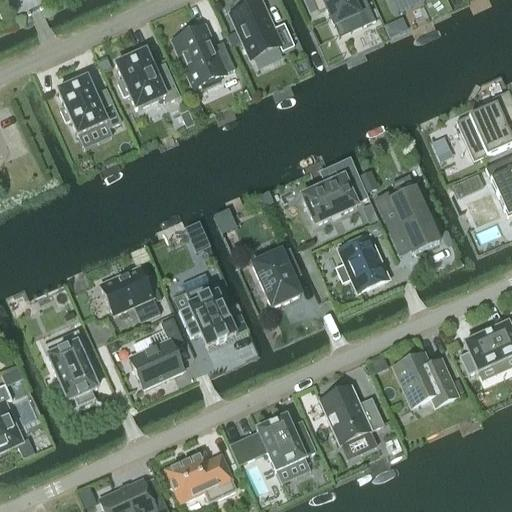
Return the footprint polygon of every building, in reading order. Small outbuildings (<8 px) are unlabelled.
[(312,0),(318,13),(326,10),(334,27),(358,16),(363,28),(375,22),(365,0),(312,0)] [(272,33),(259,4),(229,18),(249,63),(278,50),(281,56),(293,50),(283,28),(272,33)] [(234,74),(222,47),(212,51),(203,31),(195,35),(193,32),(178,38),(180,41),(171,45),(192,93),(200,90),(202,93),(219,86),(217,82),(225,78),(224,78),(234,74)] [(235,36),(226,40),(231,52),(240,48),(235,36)] [(176,102),(164,74),(153,79),(142,56),(110,71),(116,86),(111,88),(118,103),(123,100),(130,116),(161,102),(164,107),(176,102)] [(119,127),(107,99),(96,104),(85,82),(56,95),(63,111),(59,113),(64,126),(69,124),(76,140),(104,127),(107,132),(119,127)] [(475,137),(462,143),(472,166),(511,148),(511,147),(507,136),(504,130),(511,126),(511,106),(507,96),(491,103),(493,109),(481,114),(467,120),(475,137)] [(198,110),(191,113),(195,123),(203,120),(198,110)] [(186,115),(179,119),(185,132),(192,129),(186,115)] [(511,165),(510,161),(484,172),(503,215),(511,211),(511,165)] [(342,181),(300,200),(313,229),(355,211),(354,208),(366,202),(349,163),(337,169),(342,181)] [(376,191),(369,177),(359,181),(366,196),(376,191)] [(437,246),(414,193),(408,180),(389,188),(395,201),(389,205),(386,199),(375,204),(390,239),(400,235),(411,258),(437,246)] [(268,195),(256,200),(261,211),(272,206),(268,195)] [(382,237),(378,226),(364,232),(369,243),(382,237)] [(198,227),(184,233),(195,258),(209,252),(198,227)] [(386,284),(367,241),(337,254),(344,269),(335,273),(341,287),(350,283),(357,297),(386,284)] [(281,258),(252,270),(270,312),(281,307),(281,308),(289,305),(288,304),(299,299),(288,273),(296,270),(290,255),(281,259),(281,258)] [(149,295),(138,272),(99,290),(112,320),(137,309),(144,325),(159,319),(153,306),(149,295)] [(185,298),(172,303),(189,342),(199,338),(205,351),(215,347),(215,348),(225,343),(225,342),(234,338),(228,324),(215,295),(214,296),(209,286),(208,287),(204,277),(180,288),(185,298)] [(156,292),(149,295),(153,306),(160,303),(156,292)] [(239,319),(228,324),(234,338),(245,333),(239,319)] [(182,376),(170,348),(181,343),(171,322),(159,328),(167,345),(128,363),(142,394),(182,376)] [(511,329),(508,332),(506,328),(463,347),(467,356),(458,360),(467,379),(476,375),(476,377),(511,360),(511,329)] [(63,353),(46,360),(66,406),(72,403),(76,412),(94,404),(92,401),(90,395),(96,393),(89,379),(95,376),(77,335),(59,343),(63,353)] [(115,345),(106,349),(110,357),(118,354),(115,345)] [(450,386),(440,364),(428,370),(422,358),(392,372),(410,412),(429,403),(433,412),(457,401),(456,399),(463,395),(457,383),(450,386)] [(11,387),(21,383),(17,373),(7,377),(11,387)] [(13,429),(3,407),(11,404),(4,388),(0,389),(0,455),(21,446),(13,429)] [(318,406),(338,449),(382,430),(370,403),(357,409),(350,391),(318,406)] [(257,437),(229,449),(238,470),(266,458),(280,488),(309,475),(303,462),(315,457),(303,430),(291,435),(285,420),(255,433),(257,437)] [(220,460),(207,466),(203,456),(163,474),(165,479),(162,480),(168,493),(171,491),(179,508),(203,497),(208,507),(234,495),(230,485),(231,484),(220,460)] [(168,511),(153,480),(98,504),(101,511),(168,511)]
